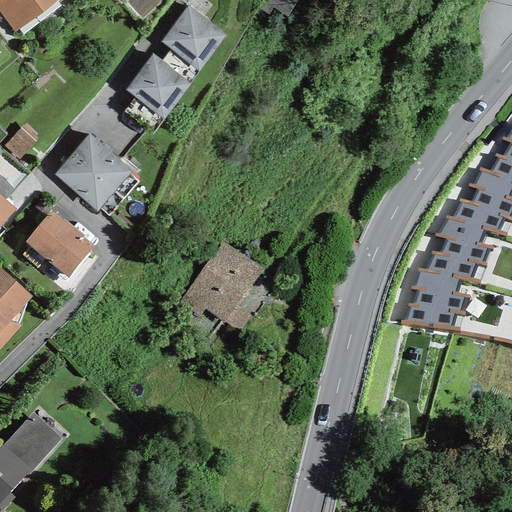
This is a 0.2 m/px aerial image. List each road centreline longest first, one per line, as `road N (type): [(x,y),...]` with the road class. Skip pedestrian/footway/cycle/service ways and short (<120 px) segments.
road 1 (tertiary): [(511,56),(388,221),(358,301),(306,511)]
road 2 (residential): [(153,41),(36,183),(133,248),(121,275),(0,384)]
